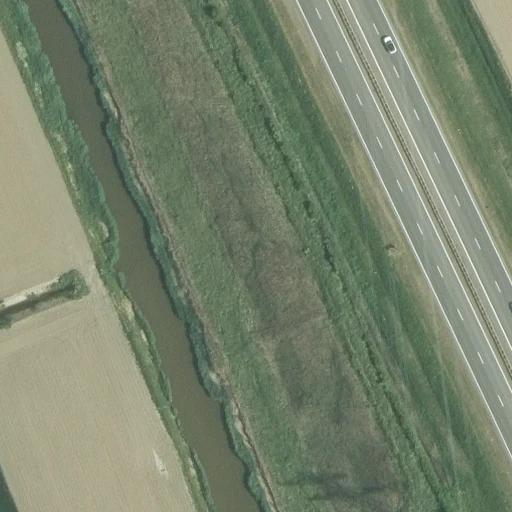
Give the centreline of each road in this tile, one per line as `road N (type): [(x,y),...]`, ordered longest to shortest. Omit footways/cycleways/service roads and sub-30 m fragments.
road 1 (trunk): [(313,0),(511,423)]
road 2 (trunk): [(511,316),(362,0)]
